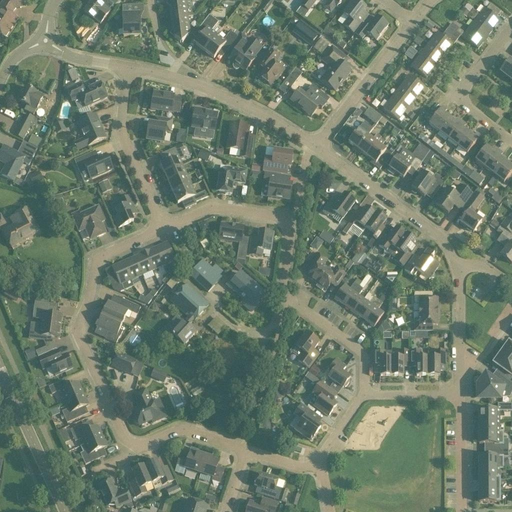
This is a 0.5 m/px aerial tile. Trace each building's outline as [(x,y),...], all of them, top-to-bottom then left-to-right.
[(17,20),(11,16),(15,10),(20,9),(20,8),(26,6),(24,0),(4,0),(0,7),(0,33),(5,37),(17,20)] [(84,13),(93,21),(99,26),(110,13),(94,0),(84,13)] [(192,11),(187,11),(186,2),(183,0),(170,0),(166,6),(169,8),(170,21),(188,18),(193,17),(192,11)] [(304,0),(300,6),(308,12),(317,0),(304,0)] [(325,0),(336,8),(342,0),(325,0)] [(343,15),(348,19),(343,25),(354,35),(362,25),(368,17),(363,12),(365,9),(355,1),(343,15)] [(490,5),(486,11),(484,10),(480,16),(473,10),(470,14),(493,31),(500,22),(496,19),(500,13),(490,5)] [(123,39),(140,38),(139,14),(122,14),(123,39)] [(475,23),(469,30),(484,42),(493,31),(470,14),(468,17),(475,23)] [(217,37),(211,32),(218,23),(209,16),(193,37),(198,41),(195,45),(205,53),(217,37)] [(190,34),(188,18),(170,21),(172,33),(170,36),(182,45),(190,34)] [(362,41),(367,35),(375,42),(388,27),(376,18),(367,28),(362,25),(354,35),(362,41)] [(300,23),(292,34),(310,47),(318,36),(300,23)] [(452,24),(445,33),(457,42),(460,38),(477,51),(484,42),(469,30),(465,36),(462,34),(463,33),(452,24)] [(214,60),(217,55),(222,58),(228,49),(238,38),(230,32),(223,42),(217,37),(205,53),(214,60)] [(437,35),(428,46),(443,58),(449,50),(452,53),(455,49),(453,47),(457,42),(445,33),(441,38),(437,35)] [(91,34),(85,41),(93,47),(98,39),(91,34)] [(237,70),(240,69),(245,72),(254,60),(253,59),(261,49),(241,34),(238,38),(228,49),(235,54),(229,61),(233,64),(232,67),(233,69),(235,70),(237,70)] [(321,56),(332,42),(323,36),(313,49),(321,56)] [(438,64),(443,58),(428,46),(420,57),(438,71),(441,67),(438,64)] [(351,73),(344,67),(349,60),(332,47),(320,62),(330,69),(320,81),(335,93),(351,73)] [(411,47),(405,55),(412,60),(418,53),(411,47)] [(283,71),(274,65),(280,57),(270,50),(257,67),(264,72),(259,78),(270,87),(275,81),(276,82),(283,71)] [(435,75),(438,71),(420,57),(411,68),(426,80),(432,72),(435,75)] [(511,63),(510,62),(500,73),(511,82),(511,63)] [(75,69),(68,73),(75,87),(80,85),(82,84),(75,69)] [(289,77),(279,91),(285,96),(296,82),(289,77)] [(409,77),(400,88),(415,100),(421,93),(424,95),(427,91),(409,77)] [(86,109),(107,99),(100,85),(83,93),(80,85),(75,87),(67,91),(72,103),(81,99),(86,109)] [(18,102),(26,106),(24,111),(33,116),(43,98),(25,88),(18,102)] [(410,107),(415,100),(400,88),(392,99),(410,113),(413,110),(410,107)] [(325,104),(309,91),(305,97),(298,92),(290,102),(311,118),(316,111),(318,108),(321,110),(325,104)] [(179,114),(181,100),(174,99),(174,98),(162,96),(163,95),(154,94),(151,111),(171,114),(172,112),(179,114)] [(407,117),(410,113),(392,99),(383,111),(398,122),(404,115),(407,117)] [(443,107),(439,111),(428,125),(438,133),(449,119),(444,115),(447,110),(443,107)] [(214,133),(217,115),(203,113),(203,111),(195,110),(192,129),(206,132),(205,138),(207,139),(211,140),(212,139),(213,133),(214,133)] [(372,112),(367,119),(376,126),(381,119),(372,112)] [(32,129),(37,120),(26,114),(14,136),(23,140),(29,128),(32,129)] [(78,124),(84,138),(73,143),(77,152),(106,140),(95,116),(78,124)] [(171,134),(172,121),(155,119),(154,125),(149,125),(147,140),(164,143),(165,133),(171,134)] [(455,124),(449,119),(438,133),(448,140),(462,122),(458,119),(455,124)] [(468,134),(463,129),(466,125),(462,122),(448,140),(457,148),(468,134)] [(348,144),(354,148),(352,150),(356,153),(368,138),(367,137),(373,130),(364,123),(348,144)] [(227,150),(243,152),(242,159),(251,160),(253,147),(245,146),(248,128),(231,125),(227,150)] [(478,141),(481,137),(477,134),(473,138),(468,134),(457,148),(471,158),(482,144),(478,141)] [(32,135),(28,143),(38,148),(42,140),(32,135)] [(361,154),(366,158),(381,139),(376,135),(372,141),(368,138),(356,153),(359,156),(361,154)] [(418,139),(427,146),(430,142),(421,135),(418,139)] [(391,155),(381,148),(385,142),(381,139),(366,158),(372,162),(370,164),(379,171),(391,155)] [(440,150),(430,142),(427,146),(437,154),(440,150)] [(29,167),(34,156),(23,150),(20,156),(17,155),(3,148),(0,153),(0,161),(7,165),(1,176),(13,182),(22,163),(29,167)] [(475,162),(484,169),(499,151),(494,148),(491,152),(486,148),(475,162)] [(449,157),(440,150),(437,154),(446,161),(449,157)] [(505,163),(499,158),(503,154),(499,151),(484,169),(494,177),(505,163)] [(266,158),(263,172),(279,174),(280,167),(290,169),(292,154),(274,152),(273,159),(266,158)] [(425,158),(421,163),(422,163),(426,166),(434,156),(429,152),(428,154),(425,158)] [(78,170),(85,167),(91,181),(112,171),(106,156),(92,163),(89,155),(74,162),(78,170)] [(160,164),(165,175),(183,167),(178,156),(160,164)] [(422,163),(421,163),(415,158),(408,167),(403,163),(405,161),(399,157),(398,159),(397,159),(389,170),(390,170),(388,173),(394,177),(396,174),(403,180),(410,170),(415,173),(422,163)] [(460,166),(449,157),(446,161),(457,170),(460,166)] [(511,164),(510,167),(505,163),(494,177),(504,184),(511,173),(511,164)] [(166,181),(167,181),(169,185),(187,176),(183,167),(165,175),(163,175),(163,177),(164,181),(166,181)] [(225,196),(226,194),(231,195),(232,186),(236,184),(245,185),(247,172),(228,169),(227,174),(219,173),(216,193),(217,193),(218,195),(225,196)] [(40,172),(30,177),(33,184),(43,179),(40,172)] [(473,172),(473,173),(469,179),(474,183),(479,176),(473,172)] [(263,186),(269,187),(267,198),(289,202),(291,186),(282,184),(283,177),(265,174),(263,186)] [(416,194),(417,193),(424,198),(425,197),(431,201),(445,182),(435,175),(431,181),(421,175),(411,189),(412,190),(411,191),(411,193),(414,195),(416,194)] [(192,186),(187,176),(169,185),(173,194),(192,186)] [(479,176),(474,183),(479,186),(484,180),(479,176)] [(99,184),(102,193),(111,190),(108,181),(99,184)] [(448,216),(453,208),(460,213),(473,194),(460,185),(452,195),(446,191),(435,207),(448,216)] [(196,196),(192,186),(173,194),(178,205),(193,198),(196,204),(208,198),(205,192),(196,196)] [(481,222),(475,218),(478,213),(476,211),(484,200),(482,198),(484,195),(477,190),(474,193),(462,211),(467,214),(460,224),(473,234),(481,222)] [(488,194),(497,201),(500,197),(491,190),(488,194)] [(333,220),(339,224),(355,202),(344,194),(338,202),(333,198),(322,213),(327,217),(332,210),(335,213),(332,217),(333,220)] [(131,217),(137,215),(129,198),(120,202),(122,208),(116,211),(119,217),(114,219),(119,229),(134,222),(131,217)] [(98,238),(105,235),(98,218),(102,216),(98,208),(80,216),(79,213),(72,216),(79,233),(86,230),(89,238),(96,235),(98,238)] [(366,228),(375,216),(376,214),(375,215),(365,208),(361,214),(356,211),(341,232),(346,236),(353,226),(363,233),(366,228)] [(39,232),(30,217),(26,209),(8,218),(13,226),(3,231),(12,247),(38,233),(39,232)] [(386,230),(382,227),(386,221),(376,214),(375,216),(366,228),(375,235),(364,250),(369,254),(386,230)] [(511,219),(511,220),(509,223),(505,220),(500,226),(511,234),(511,219)] [(241,244),(243,227),(236,226),(236,227),(221,225),(219,240),(241,244)] [(511,264),(511,237),(511,236),(511,235),(511,234),(500,226),(496,231),(497,232),(496,233),(501,237),(496,242),(506,249),(500,257),(511,265),(511,264)] [(395,229),(388,239),(384,235),(375,248),(376,249),(378,247),(391,256),(406,235),(405,235),(404,236),(395,229)] [(85,231),(80,233),(84,242),(89,239),(85,231)] [(330,245),(335,238),(324,231),(320,238),(330,245)] [(261,258),(262,251),(270,252),(273,234),(259,232),(258,239),(251,238),(249,256),(261,258)] [(415,242),(406,235),(391,256),(395,259),(393,261),(404,268),(413,256),(408,252),(415,242)] [(316,238),(311,247),(318,251),(323,242),(316,238)] [(167,243),(156,248),(164,267),(175,262),(167,243)] [(237,260),(236,263),(244,270),(244,268),(245,261),(248,247),(239,245),(237,260)] [(153,272),(164,267),(156,248),(145,253),(153,272)] [(429,281),(430,279),(434,278),(434,274),(439,266),(433,261),(431,259),(434,256),(427,251),(420,262),(414,257),(404,271),(413,278),(417,272),(429,281)] [(376,275),(381,268),(359,252),(354,260),(376,275)] [(142,276),(153,272),(145,253),(134,258),(142,276)] [(327,270),(323,267),(326,262),(316,254),(306,268),(311,272),(307,277),(317,284),(327,270)] [(131,281),(142,276),(134,258),(123,263),(131,281)] [(202,261),(189,276),(208,293),(221,278),(218,275),(219,274),(221,272),(214,266),(213,268),(211,269),(202,261)] [(134,287),(131,281),(123,263),(112,268),(115,274),(108,278),(113,290),(121,293),(134,287)] [(332,273),(327,270),(317,284),(318,285),(316,287),(322,291),(323,289),(326,291),(330,286),(335,290),(346,275),(336,268),(332,273)] [(173,278),(169,275),(162,283),(166,286),(173,278)] [(233,280),(227,286),(236,294),(244,301),(241,304),(251,312),(265,297),(240,275),(234,281),(233,280)] [(344,286),(334,299),(344,306),(358,287),(361,283),(357,279),(354,284),(350,290),(344,286)] [(187,328),(193,322),(209,305),(187,286),(171,302),(188,318),(183,323),(176,317),(165,330),(183,347),(195,335),(187,328)] [(21,294),(8,287),(3,296),(16,303),(21,294)] [(358,287),(344,306),(354,313),(364,300),(358,296),(363,290),(358,287)] [(377,293),(375,298),(384,302),(386,297),(377,293)] [(419,305),(419,313),(439,313),(439,306),(437,306),(437,300),(432,300),(432,293),(413,293),(413,305),(419,305)] [(140,297),(138,301),(148,306),(151,301),(140,297)] [(364,300),(354,313),(364,320),(378,301),(374,298),(369,304),(364,300)] [(108,302),(102,315),(123,324),(128,312),(137,316),(141,309),(122,300),(119,307),(108,302)] [(378,301),(364,320),(374,328),(384,314),(378,310),(382,304),(378,301)] [(42,325),(61,328),(62,317),(48,315),(49,305),(35,303),(33,319),(43,320),(42,325)] [(433,332),(432,326),(437,326),(437,319),(439,319),(439,313),(419,313),(419,321),(414,321),(414,333),(433,332)] [(122,332),(119,331),(123,324),(102,315),(97,328),(108,333),(105,339),(116,344),(122,332)] [(218,335),(226,327),(217,317),(209,325),(218,335)] [(59,339),(61,328),(42,325),(30,324),(28,340),(45,342),(45,337),(59,339)] [(319,356),(313,352),(318,344),(305,335),(296,348),(302,352),(296,361),(308,370),(319,356)] [(502,352),(501,354),(511,362),(511,346),(508,343),(506,346),(504,346),(501,350),(502,352)] [(48,353),(46,348),(35,352),(33,349),(24,353),(28,362),(48,353)] [(67,355),(61,358),(58,351),(38,360),(43,370),(51,367),(56,377),(73,369),(67,355)] [(380,377),(391,377),(391,359),(391,352),(373,352),(373,369),(380,368),(380,377)] [(398,359),(391,359),(391,377),(403,377),(403,368),(410,368),(409,352),(398,352),(398,359)] [(428,359),(422,359),(422,352),(409,352),(410,368),(416,368),(416,377),(428,377),(428,359)] [(434,352),(434,359),(428,359),(428,377),(439,377),(439,373),(446,373),(446,352),(434,352)] [(111,367),(130,375),(136,361),(117,353),(111,367)] [(495,362),(493,365),(503,372),(501,376),(500,377),(507,383),(511,386),(511,362),(501,354),(499,356),(497,356),(494,360),(495,362)] [(350,378),(342,373),(346,368),(336,360),(328,370),(332,373),(328,378),(342,389),(343,387),(345,388),(346,388),(349,384),(349,382),(347,381),(350,378)] [(309,372),(317,377),(321,370),(313,365),(309,372)] [(154,369),(151,378),(166,383),(169,374),(154,369)] [(318,385),(320,381),(308,373),(305,378),(318,385)] [(478,387),(478,399),(502,399),(507,383),(500,377),(499,377),(494,383),(490,380),(486,377),(478,387)] [(62,382),(49,388),(52,395),(60,391),(65,402),(84,394),(79,383),(65,389),(62,382)] [(337,405),(333,402),(338,395),(320,383),(312,394),(319,399),(314,407),(328,417),(337,405)] [(133,411),(140,427),(152,421),(153,424),(167,418),(159,402),(153,405),(152,403),(151,403),(146,391),(132,397),(138,409),(133,411)] [(68,409),(62,412),(67,424),(80,418),(77,411),(89,406),(84,394),(65,402),(68,409)] [(301,405),(293,416),(296,418),(302,422),(295,431),(310,442),(320,428),(317,426),(321,420),(315,415),(301,405)] [(479,411),(479,419),(499,419),(499,412),(511,413),(511,405),(497,405),(497,411),(479,411)] [(479,429),(479,433),(499,433),(499,419),(479,419),(479,429)] [(82,439),(84,445),(103,437),(98,427),(86,432),(83,425),(70,431),(75,442),(82,439)] [(479,433),(479,445),(484,445),(494,445),(494,451),(508,451),(508,441),(502,441),(502,433),(499,433),(479,433)] [(84,445),(80,447),(83,453),(80,454),(85,466),(98,460),(95,453),(106,448),(107,447),(103,437),(84,445)] [(197,473),(199,474),(204,457),(197,455),(198,451),(190,449),(189,452),(190,452),(188,458),(181,456),(177,469),(185,471),(185,470),(186,470),(185,473),(196,476),(197,473)] [(479,470),(499,470),(499,469),(502,469),(502,458),(508,458),(508,451),(494,451),(494,458),(479,458),(479,470)] [(219,461),(204,457),(199,474),(213,478),(212,480),(220,483),(224,471),(217,468),(219,461)] [(147,466),(144,467),(152,484),(160,481),(162,486),(173,482),(168,470),(167,468),(160,471),(156,461),(153,463),(151,462),(147,463),(147,466)] [(136,481),(130,484),(130,486),(136,498),(147,493),(144,488),(152,484),(144,467),(132,472),(136,481)] [(499,470),(479,470),(479,481),(499,481),(499,470)] [(255,487),(268,491),(266,498),(283,503),(287,491),(275,488),(278,480),(259,474),(255,487)] [(117,509),(124,506),(124,507),(131,509),(133,508),(131,503),(131,502),(126,490),(117,495),(111,481),(98,487),(107,507),(114,504),(117,509)] [(499,481),(479,481),(479,492),(499,492),(499,481)] [(499,492),(479,492),(479,503),(499,503),(499,492)] [(246,511),(274,511),(277,504),(263,500),(261,506),(249,503),(249,504),(248,504),(246,505),(245,508),(246,510),(247,510),(246,511)] [(205,511),(207,507),(188,501),(184,511),(205,511)]
